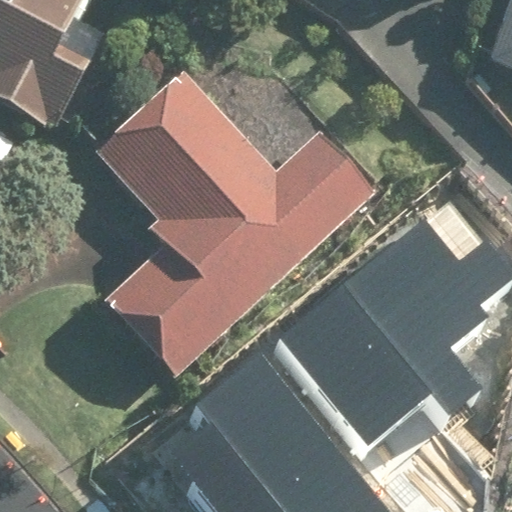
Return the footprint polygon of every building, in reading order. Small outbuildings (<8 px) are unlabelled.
[(65,31),(80,0),(0,0),(0,127),(45,151),(98,48),(65,31)] [(511,0),(502,0),(474,75),(511,89),(511,0)] [(180,83),(88,168),(146,232),(138,239),(150,252),(91,307),(167,389),(369,202),(316,145),(273,184),(180,83)] [(511,277),(450,205),(282,345),(367,446),(423,399),(445,425),(481,395),(442,349),(511,290),(511,277)] [(169,466),(207,511),(386,511),(262,360),(194,416),(209,434),(169,466)]
